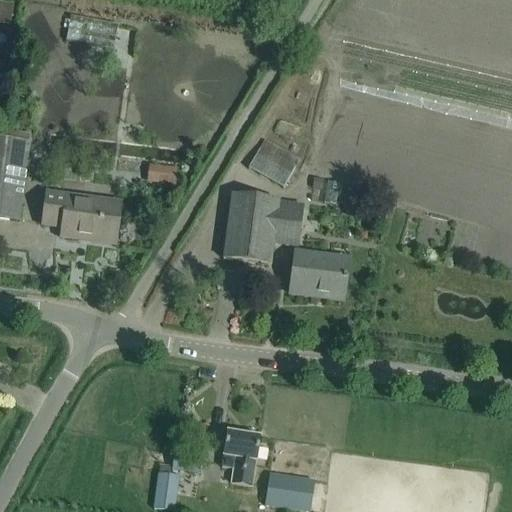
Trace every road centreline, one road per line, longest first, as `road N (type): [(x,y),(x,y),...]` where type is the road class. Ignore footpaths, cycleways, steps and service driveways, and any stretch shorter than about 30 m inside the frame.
road 1 (unclassified): [(511,394),(115,335)]
road 2 (unclassified): [(115,335),(318,0)]
road 3 (unclassified): [(0,504),(95,329)]
